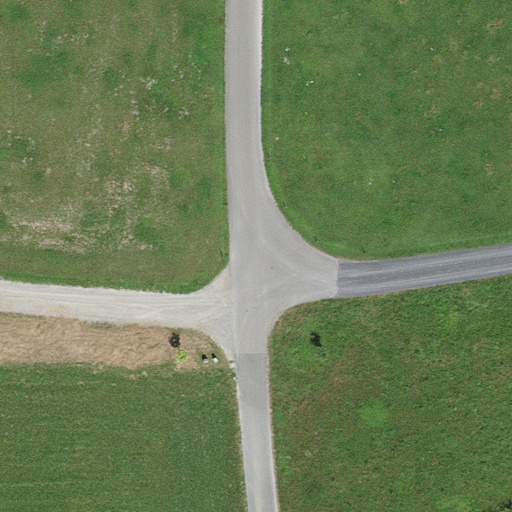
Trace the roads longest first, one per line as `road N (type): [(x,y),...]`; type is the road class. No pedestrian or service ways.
road 1 (residential): [(250,279),(245,0)]
road 2 (track): [(511,259),(362,283),(250,279)]
road 3 (track): [(243,312),(0,298)]
road 4 (track): [(260,511),(243,312)]
